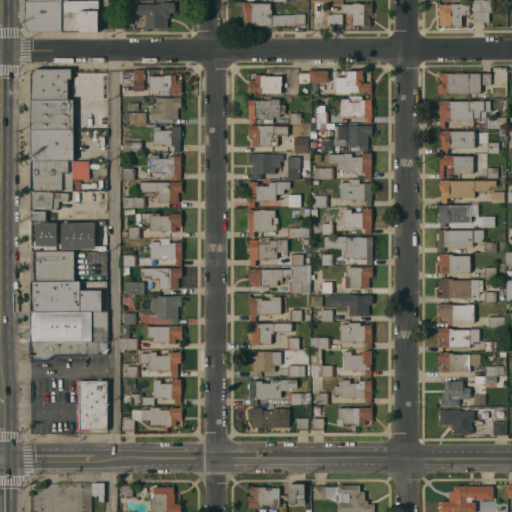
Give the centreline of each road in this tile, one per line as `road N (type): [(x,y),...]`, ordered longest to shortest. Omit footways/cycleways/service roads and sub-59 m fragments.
road 1 (residential): [(210,0),(215,511)]
road 2 (residential): [(405,0),(409,511)]
road 3 (tertiary): [(511,457),(0,457)]
road 4 (residential): [(511,47),(1,48)]
road 5 (primary): [(1,48),(3,393)]
